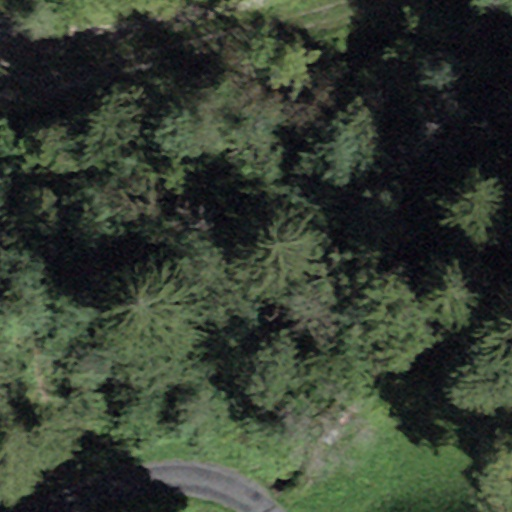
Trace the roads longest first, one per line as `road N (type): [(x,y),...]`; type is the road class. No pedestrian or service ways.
road 1 (track): [(310,0),(38,61),(0,62)]
road 2 (unclassified): [(266,511),(222,487),(179,479),(129,484),(47,511)]
